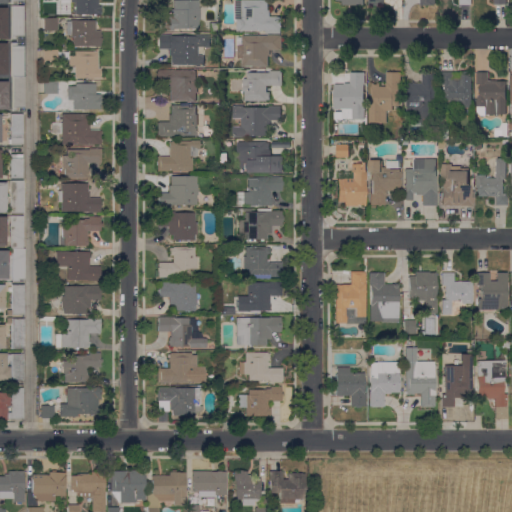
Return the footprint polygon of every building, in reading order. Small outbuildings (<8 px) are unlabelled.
[(97,0),(97,5),(101,5),(101,15),(95,15),(95,16),(92,16),(92,15),(83,15),(83,16),(81,16),(81,15),(74,15),(74,9),(73,9),(73,6),(74,6),(74,2),(70,2),(70,0),(97,0)] [(198,0),(198,8),(200,8),(200,19),(198,19),(198,29),(172,29),(172,31),(160,31),(160,15),(170,16),(170,9),(172,9),(172,0),(198,0)] [(268,0),(268,9),(269,9),(269,16),(280,16),(280,17),(282,17),(282,21),(280,21),(280,25),(281,25),(281,29),(280,29),(280,30),(276,30),(276,32),(272,32),(272,31),(268,31),(268,30),(236,30),(236,20),(234,20),(234,0),(268,0)] [(10,7),(23,7),(23,36),(16,36),(16,40),(10,40),(10,7)] [(43,18),(57,19),(57,30),(43,30),(43,18)] [(73,46),(73,37),(70,37),(70,35),(61,35),(61,31),(57,31),(58,21),(70,21),(70,20),(76,20),(95,21),(95,31),(100,31),(100,34),(101,34),(101,43),(100,43),(100,47),(94,47),(94,46),(73,46)] [(209,23),(219,23),(219,33),(209,32),(209,23)] [(170,55),(168,55),(168,49),(157,49),(157,34),(171,34),(171,36),(195,36),(195,35),(210,35),(210,47),(204,47),(204,66),(192,66),(192,65),(170,65),(170,55)] [(242,66),(242,58),(237,58),(237,44),(236,44),(236,40),(242,40),(242,35),(268,35),(268,34),(280,34),(280,35),(281,35),(281,48),(280,48),(280,49),(274,49),(269,49),(269,55),(268,55),(268,66),(242,66)] [(12,77),(11,77),(11,43),(16,43),(16,46),(23,46),(23,76),(24,76),(24,77),(12,77)] [(57,50),(57,63),(41,63),(41,50),(57,50)] [(74,78),(74,77),(73,77),(73,66),(68,66),(67,56),(73,56),(73,52),(97,51),(97,68),(99,68),(99,78),(74,78)] [(170,70),(196,70),(196,81),(197,81),(197,92),(196,92),(196,101),(169,101),(169,91),(168,91),(168,85),(158,85),(158,76),(156,76),(156,71),(158,71),(158,70),(170,70)] [(244,100),(244,90),(243,90),(242,78),(247,78),(247,72),(269,72),(269,70),(280,70),(280,72),(282,72),(281,84),(275,84),(266,85),(266,91),(268,91),(269,98),(265,99),(265,100),(244,100)] [(436,123),(422,123),(422,122),(416,122),(416,111),(406,111),(406,83),(407,83),(407,81),(414,81),(414,82),(422,82),(422,72),(420,72),(420,71),(422,71),(436,70),(436,123)] [(350,71),(365,72),(365,83),(364,83),(364,107),(365,107),(365,118),(352,118),(352,109),(334,108),(334,84),(344,84),(344,82),(350,82),(350,71)] [(400,71),(400,83),(398,83),(398,110),(382,110),(382,123),(369,123),(369,106),(370,106),(370,86),(371,86),(371,83),(379,83),(379,86),(386,86),(386,71),(400,71)] [(447,100),(444,100),(444,89),(443,89),(443,86),(442,86),(442,84),(441,84),(441,71),(453,71),(453,80),(471,80),(471,102),(461,102),(461,104),(450,104),(447,100)] [(475,71),(488,72),(488,80),(506,80),(505,113),(475,113),(475,96),(479,96),(479,84),(475,84),(475,71)] [(24,77),(24,107),(17,107),(17,111),(12,111),(12,77),(24,77)] [(57,94),(43,94),(43,82),(57,82),(57,94)] [(66,98),(64,96),(63,95),(57,91),(57,87),(67,87),(67,86),(74,86),(74,84),(95,84),(95,95),(100,95),(100,109),(73,109),(73,100),(67,100),(67,99),(66,98)] [(439,103),(446,103),(446,115),(448,115),(448,129),(441,129),(441,123),(439,123),(439,103)] [(196,105),(196,114),(197,114),(197,126),(196,126),(196,136),(170,136),(170,137),(158,137),(158,136),(156,136),(156,122),(168,122),(168,115),(170,115),(170,105),(196,105)] [(243,136),(233,136),(233,125),(241,126),(241,118),(233,118),(233,105),(243,105),(243,107),(268,107),(268,105),(280,106),(280,120),(270,119),(270,126),(268,126),(268,135),(243,135),(243,136)] [(22,135),(22,138),(22,145),(7,145),(7,139),(10,139),(10,126),(8,126),(8,123),(10,123),(10,114),(23,114),(22,135)] [(87,114),(87,124),(88,124),(88,130),(99,130),(99,131),(101,131),(101,135),(100,135),(100,140),(100,144),(99,144),(61,144),(61,134),(50,134),(50,123),(61,123),(61,114),(87,114)] [(239,167),(239,152),(237,152),(237,140),(266,141),(266,142),(269,142),(269,149),(266,149),(266,155),(283,155),(283,172),(247,171),(248,171),(245,170),(245,167),(239,167)] [(156,171),(156,156),(157,156),(157,155),(159,155),(159,157),(168,157),(168,148),(167,148),(167,147),(168,147),(168,142),(170,142),(170,141),(189,141),(199,141),(199,144),(200,144),(200,146),(199,146),(199,149),(196,149),(196,156),(191,156),(191,171),(156,171)] [(349,144),(349,156),(336,156),(336,143),(349,144)] [(22,179),(10,179),(10,147),(22,147),(22,179)] [(88,150),(88,148),(100,148),(100,163),(100,165),(98,165),(98,163),(87,163),(87,177),(85,177),(85,178),(65,178),(65,177),(64,177),(64,169),(61,169),(61,156),(66,156),(66,150),(88,150)] [(496,157),(506,157),(506,179),(503,178),(503,205),(494,205),(494,196),(476,196),(476,174),(486,174),(486,177),(496,177),(496,157)] [(436,158),(436,206),(421,206),(421,195),(415,195),(415,193),(412,193),(412,200),(404,200),(404,188),(403,188),(403,184),(404,184),(404,168),(413,168),(413,158),(425,158),(436,158)] [(399,191),(397,191),(397,194),(391,194),(391,191),(384,191),(384,205),(369,205),(369,194),(369,180),(370,180),(370,173),(368,173),(369,159),(380,160),(380,167),(386,167),(386,160),(399,160),(399,167),(390,167),(390,168),(400,168),(399,191)] [(337,202),(337,179),(343,179),(342,171),(352,171),(352,163),(362,163),(362,161),(365,161),(365,163),(366,181),(364,181),(365,206),(362,206),(362,205),(358,205),(358,206),(343,206),(343,202),(337,202)] [(440,206),(441,163),(451,164),(451,170),(460,170),(460,167),(468,167),(468,170),(469,170),(469,191),(472,191),(472,206),(440,206)] [(196,176),(196,184),(197,184),(197,195),(196,195),(196,205),(170,205),(170,208),(157,208),(158,193),(168,193),(168,185),(170,186),(170,176),(196,176)] [(270,191),(270,199),(271,199),(271,201),(270,201),(270,204),(271,204),(271,205),(248,205),(248,206),(242,206),(242,205),(237,205),(237,192),(247,192),(247,177),(269,177),(269,176),(281,176),(281,181),(283,182),(283,186),(281,186),(281,191),(270,191)] [(23,213),(10,213),(10,181),(23,182),(23,213)] [(87,213),(87,212),(60,212),(60,203),(57,203),(57,191),(60,191),(60,184),(87,184),(87,193),(88,193),(88,198),(99,198),(99,213),(87,213)] [(236,210),(270,210),(270,211),(281,211),(281,215),(281,217),(282,217),(282,220),(281,220),(281,222),(281,226),(271,226),(271,233),(269,233),(269,234),(266,234),(266,240),(263,240),(263,241),(259,241),(259,240),(255,240),(255,241),(252,241),(252,240),(244,240),(244,234),(238,234),(238,220),(244,220),(244,212),(241,212),(241,215),(236,215),(236,210)] [(194,223),(196,223),(196,234),(194,234),(193,240),(172,240),(172,235),(167,235),(167,227),(162,227),(156,227),(156,212),(169,212),(173,212),(194,213),(194,223)] [(12,249),(6,249),(6,242),(10,242),(10,215),(22,216),(22,249),(24,249),(12,249)] [(38,216),(49,216),(49,220),(45,220),(45,234),(38,234),(38,216)] [(63,246),(63,237),(61,237),(61,225),(67,225),(67,220),(83,220),(83,219),(88,219),(88,217),(100,217),(100,223),(101,223),(101,226),(100,226),(100,231),(86,231),(86,238),(88,238),(87,246),(63,246)] [(194,247),(194,257),(195,257),(195,269),(191,269),(191,275),(169,275),(169,277),(157,277),(157,271),(156,271),(156,268),(157,268),(157,263),(158,263),(164,263),(172,263),(172,256),(169,256),(169,254),(170,254),(170,250),(169,250),(169,248),(172,248),(172,247),(194,247)] [(281,263),(281,268),(282,268),(282,270),(281,270),(281,277),(280,277),(269,277),(269,275),(247,275),(247,269),(242,269),(242,256),(244,256),(245,247),(266,247),(266,248),(269,248),(269,250),(268,250),(268,253),(269,254),(269,255),(267,255),(267,262),(281,263)] [(24,249),(24,280),(18,279),(18,282),(12,282),(12,249),(24,249)] [(54,252),(89,252),(88,266),(100,267),(99,281),(66,280),(66,267),(55,266),(54,252)] [(349,272),(363,272),(363,273),(364,273),(364,284),(362,284),(362,303),(364,303),(364,323),(344,324),(344,323),(334,323),(334,288),(335,288),(335,284),(338,284),(338,285),(340,285),(340,284),(343,284),(343,287),(349,287),(349,272)] [(428,272),(428,273),(433,273),(433,272),(435,272),(435,297),(436,297),(436,313),(424,313),(424,300),(413,300),(414,299),(407,299),(408,276),(414,276),(414,272),(428,272)] [(477,310),(477,299),(480,299),(480,285),(476,285),(476,273),(488,273),(488,282),(496,282),(496,272),(506,272),(506,285),(506,300),(506,309),(497,309),(497,310),(477,310)] [(397,323),(380,323),(380,322),(368,321),(369,306),(369,285),(368,285),(368,273),(383,273),(383,285),(396,285),(396,284),(397,284),(397,323)] [(471,282),(471,293),(472,293),(472,295),(471,295),(471,304),(461,304),(461,301),(450,301),(450,315),(441,315),(441,300),(444,300),(444,286),(441,286),(441,273),(453,273),(453,282),(471,282)] [(172,311),(172,304),(168,304),(168,297),(166,297),(159,297),(158,297),(158,282),(169,282),(169,283),(195,283),(194,293),(196,293),(196,305),(195,305),(195,311),(172,311)] [(269,309),(270,309),(270,311),(259,311),(259,313),(250,313),(250,311),(247,311),(247,310),(237,310),(237,297),(246,297),(246,282),(268,282),(280,282),(281,282),(281,296),(269,296),(269,309)] [(23,315),(11,315),(6,315),(6,310),(11,310),(11,292),(8,292),(8,288),(11,288),(11,285),(23,285),(23,315)] [(100,286),(100,300),(89,300),(89,308),(85,308),(85,314),(63,314),(63,309),(61,308),(61,296),(63,296),(63,286),(83,286),(83,285),(100,286)] [(170,332),(164,332),(157,332),(157,317),(166,317),(168,317),(172,317),(172,318),(194,318),(194,320),(195,320),(195,326),(197,326),(197,331),(199,333),(200,333),(200,337),(202,337),(202,339),(205,339),(205,348),(189,348),(189,347),(169,347),(168,347),(168,338),(169,338),(170,332)] [(235,318),(260,318),(269,318),(269,317),(280,317),(280,324),(281,324),(281,327),(280,327),(280,332),(270,332),(270,339),(265,339),(265,345),(244,345),(235,345),(235,318)] [(23,348),(11,348),(11,324),(6,324),(6,318),(11,318),(11,319),(24,319),(23,348)] [(86,319),(100,319),(100,333),(88,333),(88,342),(89,342),(89,343),(88,343),(88,348),(87,348),(87,349),(84,349),(84,348),(77,348),(77,350),(75,350),(75,347),(54,347),(54,334),(65,334),(65,320),(86,320),(86,319)] [(414,320),(414,334),(403,334),(403,320),(414,320)] [(404,347),(416,347),(416,362),(433,362),(433,375),(432,375),(432,395),(434,395),(434,407),(420,407),(420,394),(413,394),(408,394),(408,395),(405,395),(405,392),(404,392),(404,347)] [(282,368),(282,381),(281,381),(281,383),(269,383),(269,380),(247,380),(247,375),(238,375),(238,362),(244,362),(244,352),(266,352),(266,353),(269,353),(269,355),(268,355),(268,360),(269,360),(269,361),(266,361),(266,368),(282,368)] [(99,353),(99,359),(101,359),(101,363),(99,363),(99,367),(86,367),(86,382),(63,382),(63,374),(62,374),(62,361),(66,361),(66,356),(83,356),(83,355),(88,355),(88,353),(99,353)] [(156,383),(156,368),(166,368),(168,368),(168,360),(167,360),(167,358),(168,358),(168,355),(169,355),(169,353),(191,353),(191,355),(196,355),(196,367),(204,367),(204,383),(156,383)] [(0,354),(5,354),(5,355),(10,355),(10,354),(22,354),(22,380),(11,380),(10,361),(5,361),(5,366),(8,366),(8,368),(8,381),(0,381),(0,354)] [(444,366),(460,366),(460,354),(472,355),(471,398),(453,398),(453,407),(441,407),(441,394),(444,394),(444,388),(444,366)] [(504,378),(502,378),(502,394),(506,394),(506,407),(506,419),(494,419),(494,407),(494,398),(492,399),(489,399),(485,398),(485,397),(476,397),(476,380),(476,379),(476,376),(476,361),(504,360),(504,378)] [(398,362),(398,393),(390,393),(390,394),(383,394),(383,407),(368,406),(368,391),(369,391),(370,363),(376,363),(376,362),(398,362)] [(364,373),(363,394),(364,394),(364,406),(359,406),(359,408),(355,408),(355,407),(350,406),(350,395),(342,395),(341,396),(335,396),(335,373),(336,373),(336,368),(349,368),(349,373),(364,373)] [(94,388),(94,387),(100,387),(100,400),(97,400),(97,406),(99,406),(99,414),(76,414),(76,417),(59,417),(59,404),(61,404),(61,390),(66,390),(66,388),(94,388)] [(172,415),(172,412),(168,412),(156,412),(156,388),(157,388),(157,387),(174,387),(174,388),(198,388),(199,406),(201,406),(201,410),(196,415),(172,415)] [(237,395),(247,395),(247,390),(265,390),(265,389),(269,389),(269,387),(281,387),(281,393),(282,393),(282,396),(281,396),(281,401),(268,401),(268,408),(269,408),(269,410),(268,410),(268,415),(269,415),(269,416),(244,416),(244,407),(237,407),(237,395)] [(0,420),(0,393),(9,393),(9,405),(10,405),(10,388),(22,388),(23,419),(5,419),(5,420),(0,420)] [(40,418),(40,406),(52,406),(52,418),(40,418)] [(110,471),(127,471),(127,470),(144,470),(144,500),(135,500),(135,503),(134,503),(134,508),(132,511),(129,511),(127,508),(127,506),(124,506),(122,503),(117,503),(110,492),(110,471)] [(152,495),(152,476),(168,476),(168,472),(171,472),(171,471),(175,470),(175,473),(185,472),(185,477),(184,477),(184,492),(185,492),(185,505),(173,506),(173,501),(157,501),(157,500),(152,495)] [(23,502),(20,502),(20,504),(16,504),(16,502),(12,502),(12,498),(0,498),(0,477),(3,477),(3,475),(7,475),(7,471),(23,471),(23,502)] [(31,493),(32,475),(48,475),(48,472),(51,472),(51,471),(55,471),(54,473),(65,473),(64,496),(54,496),(54,501),(36,501),(36,500),(32,493),(31,493)] [(91,511),(91,498),(77,498),(77,492),(72,492),(72,490),(70,490),(70,476),(76,476),(76,474),(90,474),(90,472),(95,472),(95,471),(104,471),(104,489),(104,511),(91,511)] [(191,471),(209,471),(209,472),(225,472),(225,495),(215,495),(215,497),(211,497),(211,501),(207,501),(207,497),(197,497),(197,491),(195,491),(195,492),(193,492),(192,491),(191,471)] [(241,506),(241,500),(234,500),(234,498),(230,498),(230,493),(234,493),(234,482),(233,482),(233,472),(238,472),(238,471),(241,471),(246,471),(246,475),(252,475),(252,478),(260,478),(260,491),(257,491),(257,500),(256,500),(256,501),(253,501),(253,506),(241,506)] [(304,499),(302,499),(302,501),(298,501),(299,499),(294,499),(293,503),(279,503),(279,493),(269,493),(270,480),(268,480),(268,471),(277,472),(277,473),(304,473),(304,499)]
